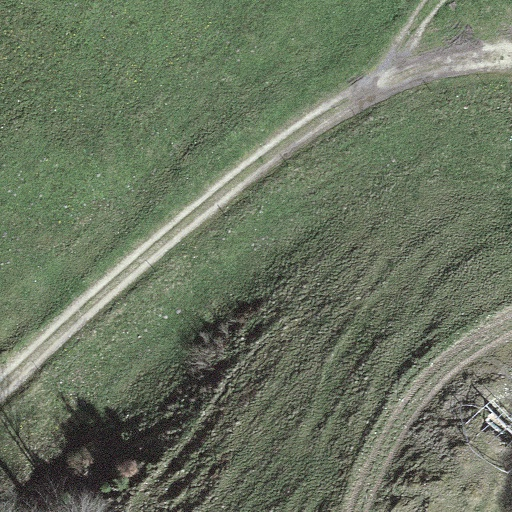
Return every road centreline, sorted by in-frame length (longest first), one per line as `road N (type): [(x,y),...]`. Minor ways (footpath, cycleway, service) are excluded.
road 1 (track): [(511,50),(423,65),(323,121),(195,218),(0,388)]
road 2 (track): [(362,511),(393,435),(426,390),(474,345),(511,324)]
